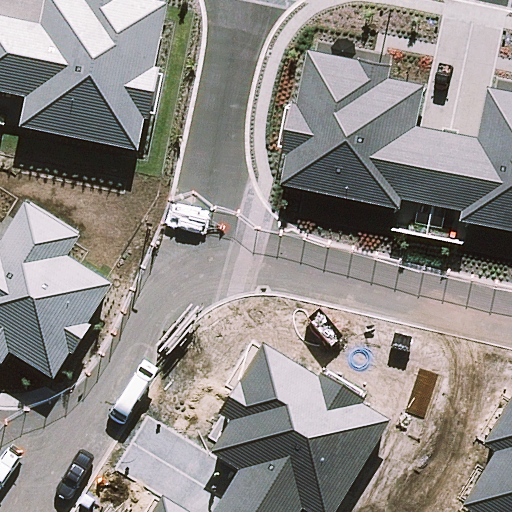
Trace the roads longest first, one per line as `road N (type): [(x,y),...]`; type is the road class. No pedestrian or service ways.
road 1 (residential): [(511,309),(189,227)]
road 2 (residential): [(189,227),(127,353),(46,480)]
road 3 (residential): [(240,0),(189,227)]
